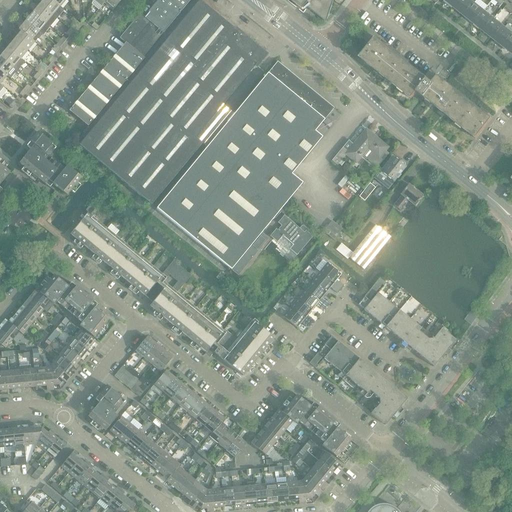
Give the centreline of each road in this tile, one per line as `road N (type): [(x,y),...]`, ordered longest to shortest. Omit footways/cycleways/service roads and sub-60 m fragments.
road 1 (residential): [(385,450),(511,290)]
road 2 (residential): [(285,363),(247,404),(137,322)]
road 3 (secondary): [(466,178),(353,81)]
road 4 (residential): [(173,511),(60,416)]
road 5 (residential): [(34,111),(126,0)]
road 6 (residential): [(385,450),(285,363)]
road 7 (residential): [(60,416),(137,322)]
